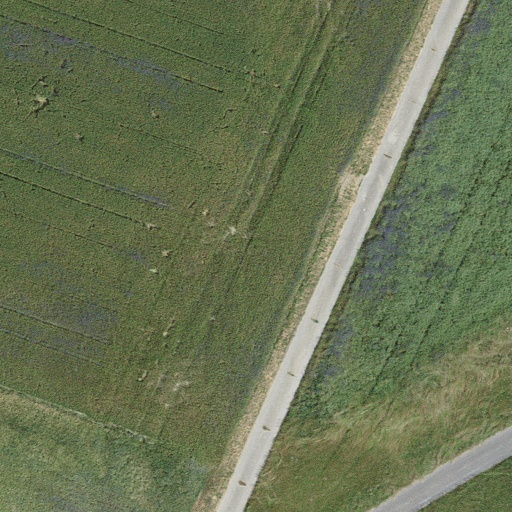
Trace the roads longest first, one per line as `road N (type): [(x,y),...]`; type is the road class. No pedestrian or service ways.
road 1 (track): [(453,0),(227,511)]
road 2 (track): [(511,451),(400,511)]
